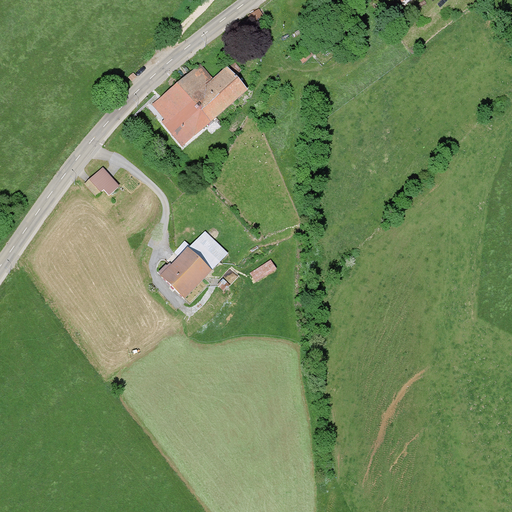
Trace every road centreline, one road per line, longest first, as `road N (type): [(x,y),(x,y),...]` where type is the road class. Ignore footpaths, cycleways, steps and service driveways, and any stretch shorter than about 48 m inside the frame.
road 1 (track): [(210,30),(260,49),(296,91),(303,125),(293,228),(324,511)]
road 2 (tertiary): [(0,267),(124,102),(253,0)]
